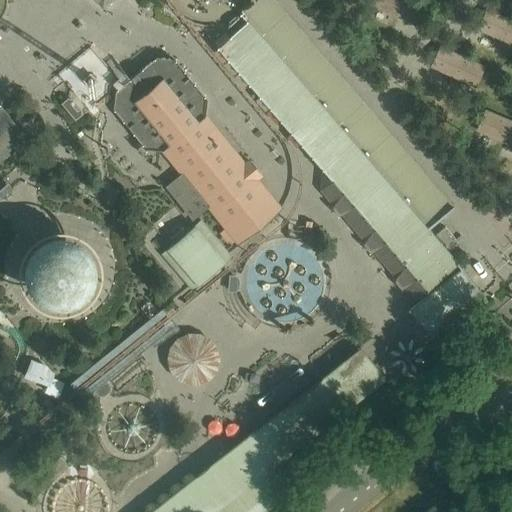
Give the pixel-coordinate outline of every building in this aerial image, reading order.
[(458,265),(459,264),(428,227),(453,205),(276,0),(255,0),(241,12),(248,20),(220,44),(218,46),(325,170),(324,187),(376,249),(394,250),(428,289),(457,264),(458,265)] [(374,0),(372,5),(415,23),(422,6),(408,0),(374,0)] [(479,28),(511,41),(511,20),(487,10),(479,28)] [(246,21),(241,15),(236,15),(231,19),(231,24),(236,30),(246,21)] [(59,75),(51,81),(53,84),(56,87),(64,81),(71,89),(70,100),(65,105),(75,117),(80,112),(85,113),(89,110),(95,118),(99,115),(101,112),(95,105),(120,83),(91,48),(59,75)] [(433,66),(475,84),(483,67),(440,48),(433,66)] [(210,206),(228,227),(219,235),(227,245),(236,237),(237,238),(276,205),(255,180),(261,175),(250,162),(243,168),(203,119),(204,118),(206,100),(177,68),(161,65),(146,77),(141,71),(128,82),(133,88),(119,100),(117,116),(145,150),(164,151),(165,151),(185,174),(167,189),(193,220),(210,206)] [(1,104),(0,104),(0,160),(28,136),(23,130),(1,104)] [(478,130),(511,144),(511,123),(486,112),(478,130)] [(14,193),(15,189),(10,183),(0,189),(0,198),(1,199),(5,200),(14,193)] [(227,251),(204,223),(183,241),(176,247),(170,252),(167,255),(194,286),(231,255),(227,251)] [(434,340),(487,298),(471,278),(471,277),(470,278),(471,280),(420,320),(419,321),(432,338),(434,340)] [(235,278),(229,278),(228,289),(234,289),(237,286),(237,281),(235,278)] [(418,313),(435,301),(427,289),(410,301),(418,313)] [(173,351),(170,361),(172,371),(178,379),(187,384),(198,384),(208,379),(214,371),(217,362),(214,351),(208,343),(199,339),(188,338),(179,343),(173,351)] [(396,370),(403,374),(411,374),(419,371),(424,365),(426,357),(424,349),(419,342),(412,339),(404,339),(397,342),(391,348),(390,353),(390,356),(391,364),(396,370)] [(25,375),(51,387),(58,372),(33,360),(25,375)] [(265,511),(292,491),(273,467),(385,379),(376,368),(370,373),(364,364),(230,468),(245,486),(212,511),(265,511)] [(59,397),(65,384),(54,379),(48,392),(59,397)] [(104,382),(96,390),(99,394),(103,394),(107,390),(108,387),(104,382)] [(99,420),(98,431),(100,442),(106,451),(115,459),(125,463),(136,463),(147,460),(152,456),(156,453),(160,447),(163,444),(166,433),(165,422),(161,411),(154,403),(151,401),(144,397),(133,395),(122,396),(115,400),(112,401),(104,409),(99,420)] [(58,457),(49,466),(54,472),(59,472),(64,467),(64,462),(58,457)] [(500,511),(470,471),(454,482),(476,511),(500,511)] [(172,511),(181,505),(178,501),(189,492),(181,481),(141,511),(172,511)] [(459,511),(445,491),(424,506),(426,509),(421,511),(459,511)]
